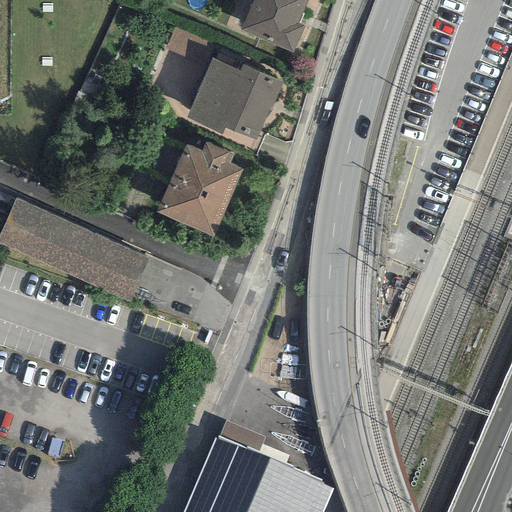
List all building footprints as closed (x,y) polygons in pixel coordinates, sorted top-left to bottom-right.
[(311,0),(257,0),(244,32),(295,54),(306,27),(300,25),(311,0)] [(195,56),(202,32),(173,24),(166,48),(195,56)] [(243,72),(215,60),(190,117),(227,133),(230,127),(259,140),(285,82),(246,65),(243,72)] [(205,155),(190,148),(162,212),(218,237),(247,172),(229,164),(234,153),(210,143),(205,155)] [(151,261),(18,201),(0,241),(0,245),(131,305),(151,261)] [(322,511),(332,490),(216,435),(183,511),(322,511)]
